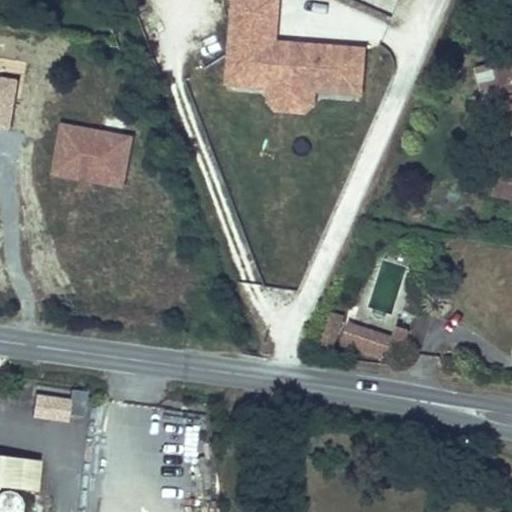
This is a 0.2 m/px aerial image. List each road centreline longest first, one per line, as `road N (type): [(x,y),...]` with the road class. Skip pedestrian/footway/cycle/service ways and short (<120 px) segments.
road 1 (unclassified): [(428,26),(291,346),(289,377)]
road 2 (secondary): [(0,339),(289,377)]
road 3 (secondary): [(289,377),(511,419)]
